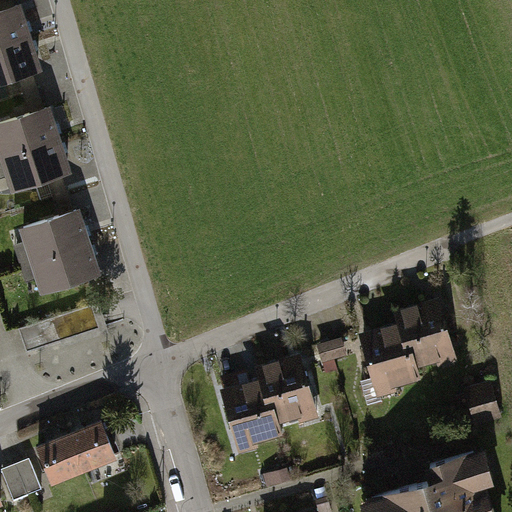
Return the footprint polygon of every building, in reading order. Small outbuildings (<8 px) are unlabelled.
[(0,53),(44,40),(33,7),(0,17),(0,53)] [(44,40),(0,53),(0,88),(54,72),(44,40)] [(0,142),(0,165),(73,142),(63,110),(0,129),(0,134),(2,142),(0,142)] [(73,142),(0,165),(0,172),(4,186),(17,182),(21,194),(83,175),(73,142)] [(20,248),(27,268),(102,245),(92,212),(27,232),(31,244),(20,248)] [(102,245),(27,268),(33,288),(46,284),(50,296),(112,277),(102,245)] [(437,296),(396,309),(399,319),(413,365),(457,353),(437,296)] [(104,315),(99,301),(20,328),(27,351),(107,324),(104,315)] [(399,319),(360,330),(379,398),(419,386),(399,319)] [(323,360),(347,359),(346,341),(322,342),(323,360)] [(261,375),(276,421),(316,408),(299,352),(257,365),(261,375)] [(261,375),(219,387),(238,447),(279,435),(261,375)] [(494,380),(466,386),(473,419),(501,413),(494,380)] [(104,414),(68,429),(85,469),(121,455),(104,414)] [(36,442),(51,484),(85,469),(68,429),(36,442)] [(423,480),(372,495),(377,511),(492,511),(475,451),(431,463),(435,477),(423,480)] [(5,467),(16,500),(45,490),(34,458),(5,467)]
